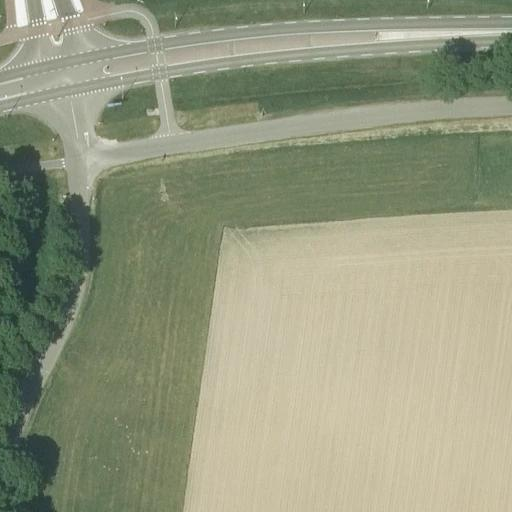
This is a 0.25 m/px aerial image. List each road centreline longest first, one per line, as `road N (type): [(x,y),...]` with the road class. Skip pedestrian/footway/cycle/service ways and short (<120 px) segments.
road 1 (primary): [(62,71),(155,54),(511,30)]
road 2 (unclassified): [(77,161),(409,111),(511,109)]
road 3 (unclassified): [(0,492),(7,445),(74,291),(77,161)]
